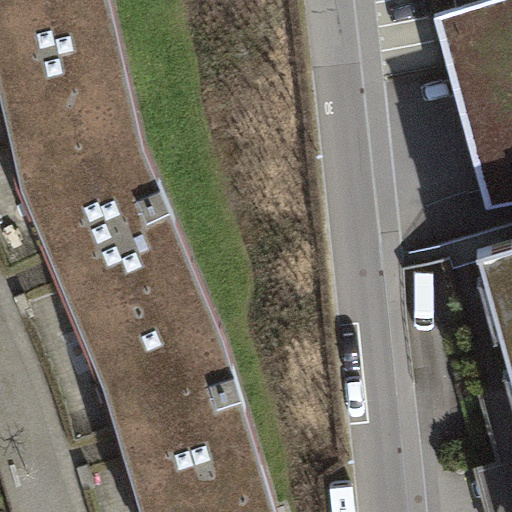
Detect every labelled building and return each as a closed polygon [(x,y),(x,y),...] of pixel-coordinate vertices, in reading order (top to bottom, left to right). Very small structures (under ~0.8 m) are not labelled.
[(0,0),(0,106),(17,182),(145,143),(111,0),(0,0)] [(511,0),(466,0),(435,9),(487,198),(511,193),(511,0)] [(145,143),(17,182),(99,378),(225,335),(145,143)] [(511,237),(443,257),(500,462),(511,458),(511,237)] [(277,511),(225,335),(99,378),(139,511),(277,511)]
